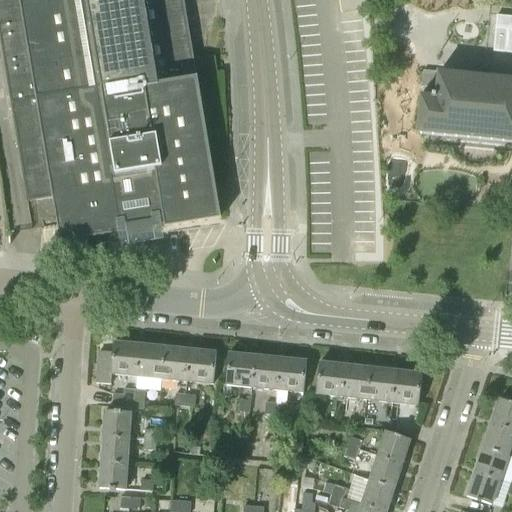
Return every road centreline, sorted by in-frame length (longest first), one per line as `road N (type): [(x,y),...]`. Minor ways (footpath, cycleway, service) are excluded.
road 1 (residential): [(273,286),(255,0)]
road 2 (residential): [(62,511),(75,292)]
road 3 (residential): [(480,330),(312,315),(273,286)]
road 4 (residential): [(273,286),(212,305),(75,292)]
road 5 (residential): [(480,330),(422,511)]
